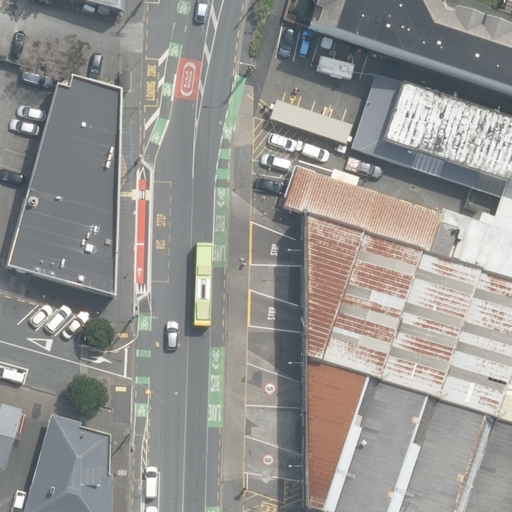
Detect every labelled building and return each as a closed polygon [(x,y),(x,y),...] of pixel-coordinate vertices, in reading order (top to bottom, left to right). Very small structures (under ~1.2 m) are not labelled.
[(70,0),(125,14),(125,0),(70,0)] [(511,38),(504,36),(506,29),(450,10),(447,18),(439,15),(431,0),(312,0),(309,10),(317,12),(311,30),(511,96),(511,38)] [(511,108),(402,73),(379,145),(502,184),(489,225),(321,171),(310,206),(511,270),(511,108)] [(8,268),(112,297),(121,93),(70,78),(67,90),(58,87),(8,268)] [(511,511),(511,284),(294,212),(296,508),(308,511),(511,511)] [(0,404),(0,467),(6,470),(12,448),(19,450),(23,436),(17,434),(24,411),(0,404)] [(24,511),(111,511),(113,473),(110,473),(111,435),(80,427),(81,423),(52,414),(24,511)]
